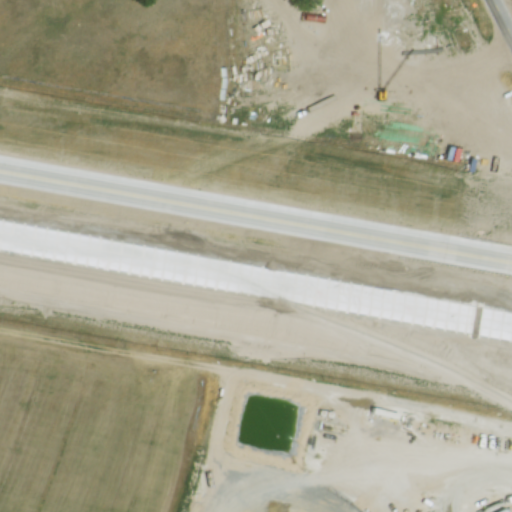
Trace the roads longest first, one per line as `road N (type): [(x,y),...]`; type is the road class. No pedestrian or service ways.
road 1 (motorway): [(0,232),(511,324)]
road 2 (motorway): [(511,262),(0,171)]
